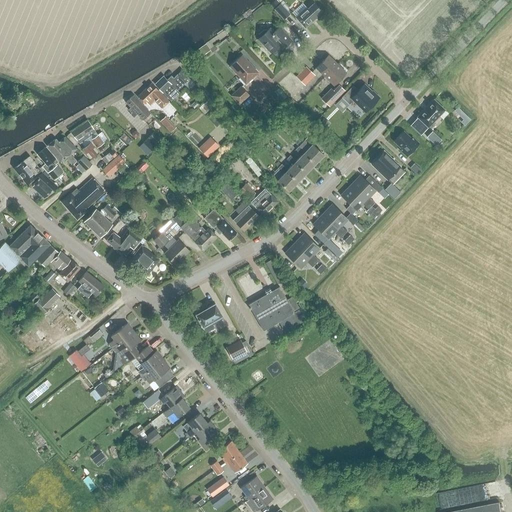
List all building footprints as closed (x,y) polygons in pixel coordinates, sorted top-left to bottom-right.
[(273,10),(283,20),(290,14),(280,3),(273,10)] [(305,28),(316,18),(314,17),(320,11),(313,3),(307,9),(306,8),(295,18),(305,28)] [(271,53),(278,46),(281,50),(291,41),(279,27),(273,32),(269,28),(267,30),(263,30),(260,33),(260,37),(258,39),(271,53)] [(315,68),(324,77),(337,64),(328,55),(315,68)] [(230,66),(245,83),(257,73),(241,56),(230,66)] [(345,73),(337,64),(324,77),(333,86),(345,73)] [(305,67),(295,77),(304,86),(315,76),(305,67)] [(182,70),(177,75),(173,78),(170,76),(166,80),(162,76),(154,84),(170,102),(179,94),(176,91),(183,84),(188,90),(194,85),(183,71),(182,70)] [(161,108),(168,102),(150,83),(136,96),(143,104),(145,102),(148,106),(154,101),(161,108)] [(332,90),(330,88),(320,99),(329,106),(334,101),(344,90),(338,84),(332,90)] [(353,101),(364,112),(371,104),(372,105),(379,98),(372,91),(371,92),(363,85),(357,91),(352,86),(341,98),(348,105),(353,101)] [(248,96),(240,86),(230,96),(238,105),(248,96)] [(142,120),(149,113),(133,95),(125,102),(130,107),(127,110),(131,113),(129,114),(133,118),(134,116),(136,117),(138,116),(142,120)] [(444,110),(433,100),(416,117),(427,128),(444,110)] [(195,101),(190,105),(194,110),(199,106),(195,101)] [(170,133),(176,127),(165,116),(159,122),(170,133)] [(97,135),(95,133),(87,121),(70,132),(79,144),(81,142),(84,147),(82,148),(90,159),(100,152),(97,147),(99,146),(103,143),(107,141),(101,132),(97,135)] [(441,140),(432,131),(426,137),(435,146),(441,140)] [(163,140),(154,132),(143,143),(152,152),(163,140)] [(410,139),(403,132),(394,141),(401,148),(399,150),(406,156),(418,144),(412,137),(410,139)] [(131,140),(124,133),(119,138),(127,144),(131,140)] [(73,147),(62,135),(56,141),(55,139),(46,146),(60,163),(65,159),(72,166),(76,161),(70,154),(75,149),(73,147)] [(218,146),(210,137),(198,148),(206,157),(218,146)] [(309,146),(304,152),(315,163),(323,155),(311,144),(312,143),(306,137),(303,141),(309,146)] [(315,163),(304,152),(298,146),(295,150),(301,155),(295,161),(306,172),(315,163)] [(53,180),(62,172),(52,160),(55,158),(45,147),(37,154),(45,163),(41,166),(53,180)] [(383,152),(371,164),(387,180),(394,173),(397,176),(403,170),(383,152)] [(118,155),(109,163),(116,170),(125,162),(118,155)] [(292,164),(287,170),(298,181),(306,172),(295,161),(289,155),(286,159),(292,164)] [(26,185),(41,172),(29,156),(13,169),(26,185)] [(83,156),(77,162),(85,171),(92,164),(83,156)] [(250,156),(246,159),(256,176),(261,173),(250,156)] [(298,181),(287,170),(281,164),(277,167),(283,173),(277,180),(288,191),(298,181)] [(416,176),(420,171),(413,165),(409,169),(416,176)] [(53,191),(56,187),(42,173),(38,177),(39,178),(31,187),(44,198),(51,190),(53,191)] [(188,180),(192,185),(196,181),(192,176),(188,180)] [(382,189),(371,178),(367,183),(360,176),(350,186),(371,206),(374,202),(368,197),(375,190),(378,193),(382,189)] [(61,202),(68,211),(98,185),(91,178),(77,190),(76,189),(61,202)] [(180,189),(191,202),(199,194),(188,182),(180,189)] [(225,182),(219,189),(230,200),(236,194),(225,182)] [(390,183),(384,190),(394,199),(400,192),(390,183)] [(238,191),(241,194),(248,201),(255,195),(247,187),(244,184),(238,191)] [(104,192),(98,185),(68,211),(76,219),(86,211),(90,207),(88,205),(104,192)] [(367,209),(371,206),(350,186),(340,196),(355,210),(361,204),(367,209)] [(263,216),(277,202),(273,198),(266,190),(264,189),(250,203),(251,204),(263,216)] [(219,214),(224,210),(216,202),(211,207),(219,214)] [(95,209),(83,222),(91,230),(103,217),(106,214),(110,209),(106,205),(99,213),(95,209)] [(322,215),(343,235),(346,231),(340,226),(347,219),(332,205),(322,215)] [(243,231),(257,216),(247,206),(233,220),(243,231)] [(110,209),(106,214),(111,219),(115,214),(110,209)] [(236,233),(221,218),(213,209),(203,219),(218,235),(220,232),(228,241),(236,233)] [(357,221),(349,213),(346,217),(353,225),(357,221)] [(339,238),(343,235),(322,215),(312,225),(327,239),(333,233),(339,238)] [(190,216),(179,227),(189,237),(189,236),(194,241),(194,242),(195,243),(201,250),(203,251),(217,237),(215,236),(210,230),(207,227),(204,230),(190,216)] [(103,217),(91,230),(99,237),(111,225),(103,217)] [(27,266),(48,244),(29,225),(8,246),(4,242),(0,245),(0,263),(8,271),(20,258),(27,266)] [(122,254),(129,246),(133,249),(140,239),(134,235),(138,231),(131,226),(128,230),(127,229),(125,232),(120,239),(112,233),(106,241),(122,254)] [(177,240),(176,241),(168,233),(164,237),(161,233),(153,241),(160,248),(163,245),(167,249),(163,253),(174,265),(188,251),(177,240)] [(304,234),(294,244),(315,264),(318,260),(312,255),(319,248),(304,234)] [(311,267),(315,264),(294,244),(284,254),(299,268),(306,262),(311,267)] [(45,267),(58,253),(50,245),(37,259),(45,267)] [(157,260),(154,258),(141,247),(130,261),(146,274),(157,260)] [(60,271),(69,260),(59,251),(50,262),(60,271)] [(266,263),(278,284),(283,281),(271,260),(266,263)] [(66,282),(79,268),(70,261),(58,274),(66,282)] [(56,275),(51,271),(44,278),(49,282),(56,275)] [(95,296),(103,286),(85,272),(78,281),(81,284),(76,289),(87,298),(91,292),(95,296)] [(70,283),(62,292),(67,296),(75,287),(70,283)] [(284,332),(305,320),(292,296),(286,300),(279,287),(273,290),(274,290),(270,292),(269,289),(264,291),(266,294),(256,300),(256,299),(248,304),(249,307),(248,308),(249,309),(250,309),(262,330),(278,321),(284,332)] [(51,288),(40,300),(39,299),(34,304),(44,314),(48,310),(47,308),(59,296),(51,288)] [(39,297),(34,292),(28,298),(33,303),(39,297)] [(210,324),(209,322),(221,316),(214,304),(202,311),(200,310),(196,312),(196,314),(195,315),(202,327),(204,329),(206,331),(210,324)] [(108,344),(111,348),(133,332),(126,323),(110,336),(113,340),(108,344)] [(140,340),(133,332),(111,348),(115,353),(116,352),(121,358),(119,359),(124,364),(134,356),(139,352),(139,351),(134,345),(140,340)] [(244,352),(243,349),(248,347),(246,341),(240,343),(239,340),(224,347),(229,359),(244,352)] [(86,345),(78,351),(81,356),(89,349),(86,345)] [(137,371),(141,376),(162,359),(155,351),(153,353),(151,351),(149,351),(145,347),(139,351),(139,352),(134,356),(139,363),(135,367),(138,370),(137,371)] [(80,372),(91,364),(83,355),(81,356),(76,350),(68,356),(80,372)] [(170,372),(168,369),(169,368),(162,359),(141,376),(144,381),(146,380),(149,383),(153,380),(158,387),(169,380),(165,375),(170,372)] [(94,389),(97,393),(105,387),(102,383),(94,389)] [(165,402),(169,407),(181,398),(184,396),(176,386),(163,396),(158,390),(154,393),(142,403),(147,409),(159,399),(163,404),(165,402)] [(189,408),(181,398),(169,407),(167,409),(162,413),(166,417),(173,412),(177,418),(189,408)] [(122,408),(115,413),(120,418),(126,413),(122,408)] [(193,435),(195,433),(207,423),(199,413),(187,423),(191,428),(185,434),(188,438),(193,434),(193,435)] [(195,433),(199,438),(197,440),(206,451),(210,448),(205,442),(217,431),(209,421),(207,423),(195,433)] [(154,430),(139,442),(144,449),(159,436),(154,430)] [(224,462),(238,452),(230,440),(217,450),(222,457),(221,458),(224,462)] [(152,457),(156,462),(164,456),(160,451),(152,457)] [(247,463),(238,452),(224,462),(227,466),(229,465),(234,473),(247,463)] [(215,462),(210,466),(213,470),(219,466),(215,462)] [(219,466),(213,470),(217,475),(222,471),(219,466)] [(164,472),(169,478),(175,474),(170,467),(164,472)] [(246,501),(248,499),(264,487),(256,476),(239,487),(245,496),(243,497),(246,501)] [(221,481),(203,494),(208,500),(225,488),(221,481)] [(248,499),(253,507),(251,508),(253,511),(254,511),(272,499),(264,487),(248,499)] [(225,489),(209,501),(214,508),(230,496),(225,489)] [(500,511),(499,503),(453,511),(500,511)]
